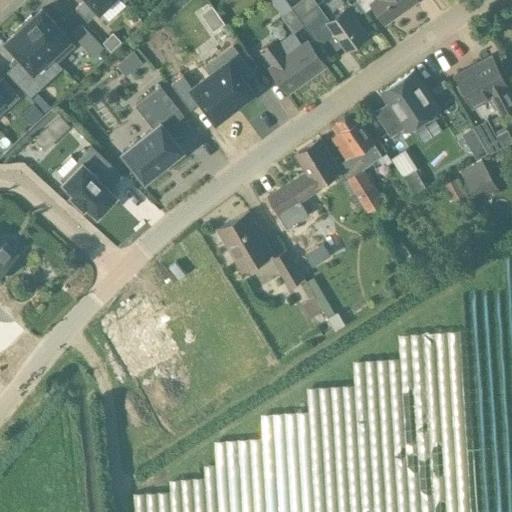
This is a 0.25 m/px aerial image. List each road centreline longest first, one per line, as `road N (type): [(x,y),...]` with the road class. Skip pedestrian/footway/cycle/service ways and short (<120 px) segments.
road 1 (tertiary): [(119,272),(253,163),(480,0)]
road 2 (track): [(64,332),(91,356),(103,384),(120,511)]
road 3 (tertiary): [(0,410),(119,272)]
road 4 (residential): [(0,182),(17,182),(119,272)]
